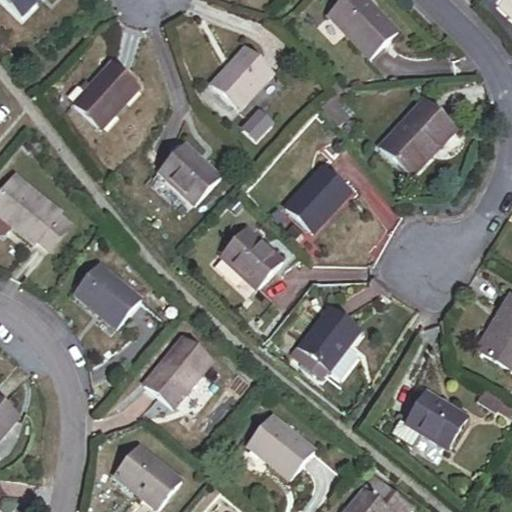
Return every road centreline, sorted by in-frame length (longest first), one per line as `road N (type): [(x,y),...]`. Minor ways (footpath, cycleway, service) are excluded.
road 1 (residential): [(432,0),(497,73),(507,94),(511,162),(478,243),(420,277)]
road 2 (residential): [(0,314),(45,355),(63,411),(57,511)]
